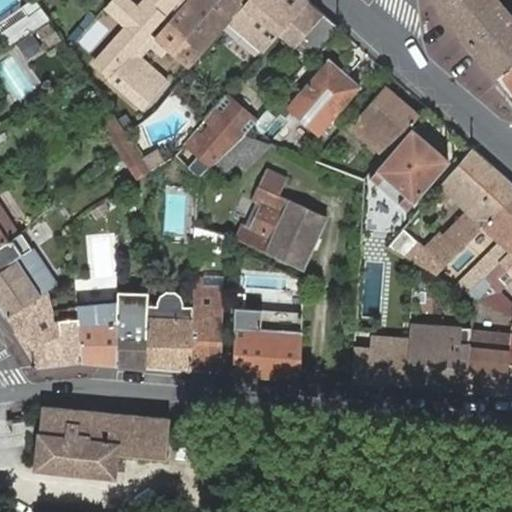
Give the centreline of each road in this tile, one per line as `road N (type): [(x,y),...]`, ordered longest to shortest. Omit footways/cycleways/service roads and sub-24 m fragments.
road 1 (residential): [(17,392),(79,385),(511,419)]
road 2 (tertiary): [(511,141),(390,32)]
